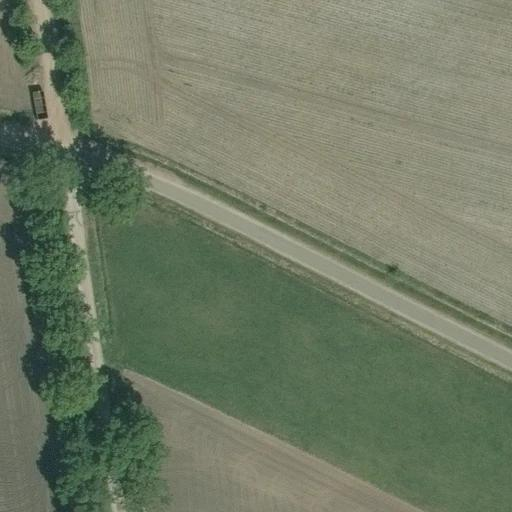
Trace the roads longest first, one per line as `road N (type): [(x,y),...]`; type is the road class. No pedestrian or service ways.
road 1 (unclassified): [(511,364),(214,211),(63,150)]
road 2 (unclassified): [(117,511),(63,150)]
road 3 (track): [(43,0),(63,150)]
